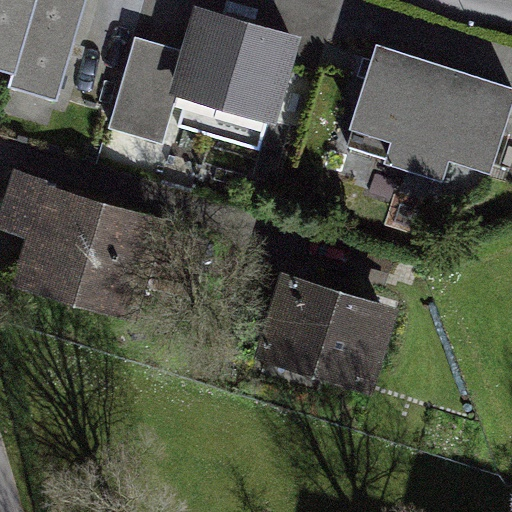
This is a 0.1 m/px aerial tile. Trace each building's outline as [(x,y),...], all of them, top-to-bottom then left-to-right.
[(12,78),(59,91),(84,0),(0,0),(0,58),(16,63),(12,78)] [(162,118),(259,144),(289,34),(205,11),(192,58),(140,44),(119,119),(159,130),(162,118)] [(484,163),(508,77),(378,40),(353,125),(484,163)] [(10,214),(40,224),(24,272),(117,304),(148,213),(24,171),(10,214)] [(287,274),(265,352),(367,381),(389,303),(287,274)]
